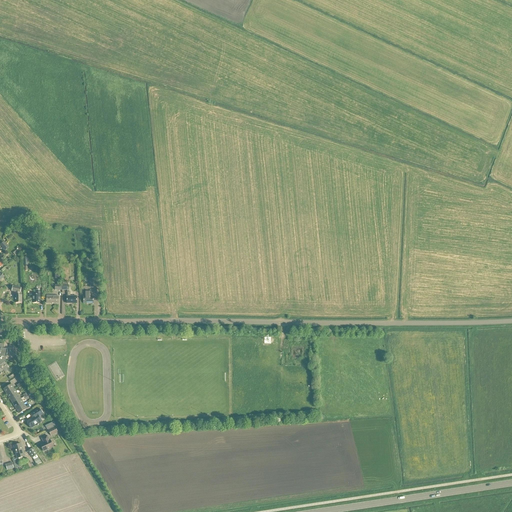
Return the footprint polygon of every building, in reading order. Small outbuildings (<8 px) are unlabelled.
[(22,292),(20,293),(22,288),(13,286),(12,291),(16,292),(16,295),(16,303),(22,303),(22,295),(22,292)] [(70,292),(67,292),(65,292),(65,296),(67,296),(67,303),(77,303),(77,296),(70,296),(70,292)] [(85,292),(85,296),(84,296),(84,303),(94,304),(94,297),(91,296),(91,292),(85,292)] [(7,394),(14,389),(11,384),(3,389),(7,394)] [(10,399),(17,394),(14,389),(7,394),(10,399)] [(13,404),(20,399),(17,394),(10,399),(13,404)] [(16,409),(23,404),(20,399),(13,404),(16,409)] [(23,404),(16,409),(19,414),(30,407),(28,405),(25,407),(23,404)] [(37,426),(37,424),(42,421),(38,416),(42,414),(39,409),(30,414),(33,418),(26,422),(31,428),(35,426),(37,426)] [(48,430),(51,436),(58,433),(55,427),(48,430)] [(44,452),(53,447),(50,440),(49,440),(47,436),(42,439),(44,443),(40,445),(44,452)] [(17,459),(25,456),(23,449),(22,450),(20,444),(13,446),(17,459)] [(32,458),(37,455),(33,448),(28,451),(32,458)]
